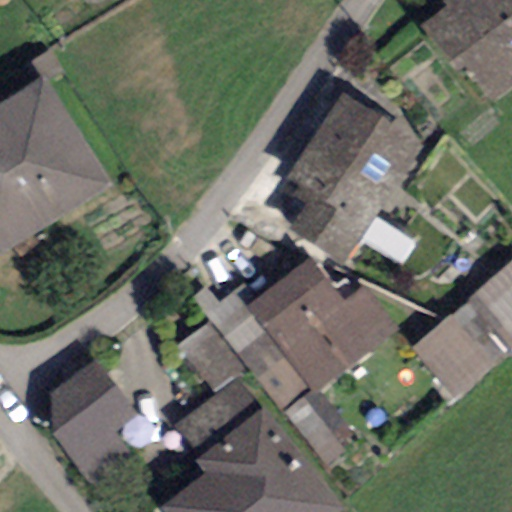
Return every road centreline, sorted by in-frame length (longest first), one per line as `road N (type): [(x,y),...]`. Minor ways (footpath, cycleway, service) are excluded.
road 1 (unclassified): [(0,381),(77,347),(187,245),(370,0)]
road 2 (track): [(0,385),(22,443),(77,511)]
